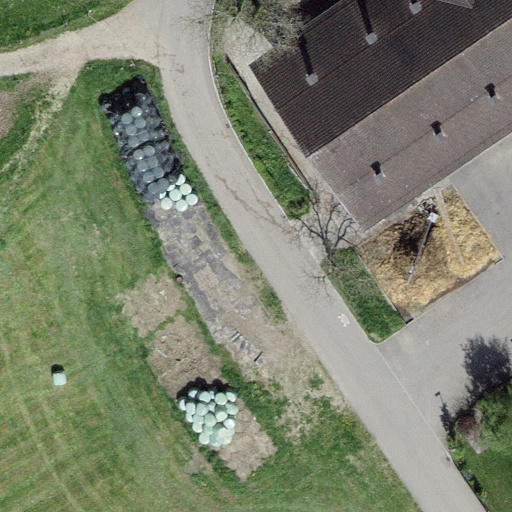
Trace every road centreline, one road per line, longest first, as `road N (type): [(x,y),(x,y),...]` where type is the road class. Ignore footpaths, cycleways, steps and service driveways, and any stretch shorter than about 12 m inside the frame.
road 1 (residential): [(462,511),(188,114),(182,36),(194,0)]
road 2 (track): [(182,36),(122,37),(0,74)]
